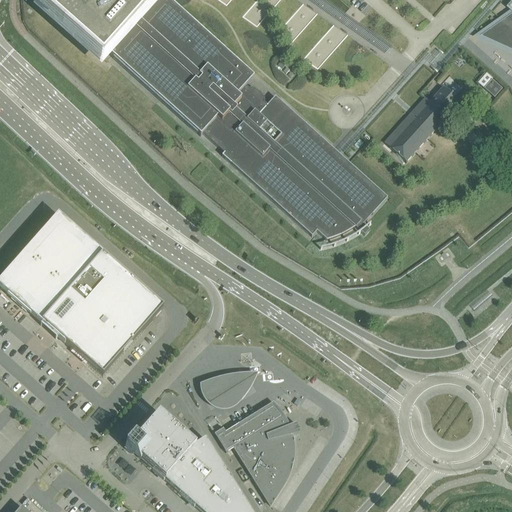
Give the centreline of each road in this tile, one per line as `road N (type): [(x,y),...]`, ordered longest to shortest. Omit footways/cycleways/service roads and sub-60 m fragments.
road 1 (secondary): [(348,332),(193,234),(0,55)]
road 2 (secondary): [(0,98),(98,193),(198,265)]
road 3 (unclassified): [(198,265),(217,318),(90,464)]
road 4 (secondary): [(198,265),(379,388)]
road 5 (secondary): [(505,322),(464,347),(436,353),(392,349),(348,332)]
road 6 (unclassified): [(0,509),(59,442),(90,464)]
